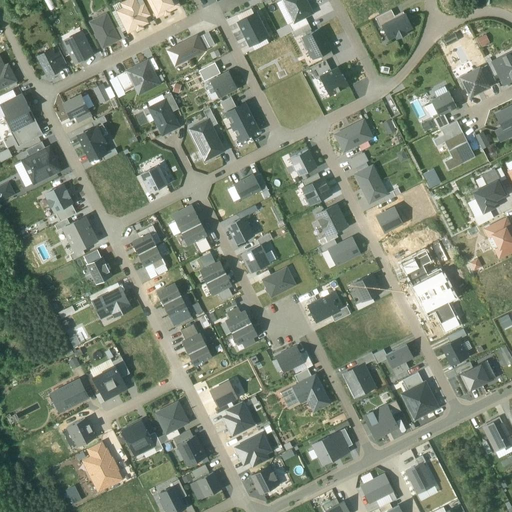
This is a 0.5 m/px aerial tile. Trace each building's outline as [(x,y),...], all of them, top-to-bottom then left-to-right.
[(119,11),(128,31),(145,22),(143,17),(135,1),(134,0),(129,0),(123,3),(125,8),(119,11)] [(137,0),(135,1),(143,17),(149,14),(142,0),(137,0)] [(149,0),(157,16),(175,7),(171,0),(149,0)] [(282,0),(293,21),(305,15),(311,12),(305,0),(282,0)] [(383,25),(396,18),(394,15),(391,9),(376,16),(381,26),(383,25)] [(238,21),(244,33),(262,24),(256,12),(238,21)] [(90,22),(103,47),(119,39),(114,29),(106,14),(90,22)] [(396,18),(383,25),(389,37),(396,33),(398,36),(405,32),(404,30),(411,26),(404,14),(396,18)] [(288,23),(292,31),(308,23),(305,15),(293,21),(288,23)] [(308,23),(292,31),(295,36),(311,29),(308,23)] [(244,33),(249,44),(268,36),(262,24),(244,33)] [(114,29),(119,39),(125,37),(119,26),(114,29)] [(320,27),(303,36),(310,50),(308,51),(311,57),(313,56),(314,58),(320,55),(331,49),(320,27)] [(208,32),(198,37),(204,49),(215,44),(208,32)] [(480,44),(489,41),(486,32),(477,36),(480,44)] [(198,37),(197,35),(171,48),(179,62),(204,49),(198,37)] [(83,36),(66,44),(75,61),(91,53),(83,36)] [(38,56),(48,76),(61,69),(59,65),(54,55),(52,49),(38,56)] [(217,49),(210,53),(213,58),(220,54),(217,49)] [(331,49),(320,55),(323,60),(334,55),(331,49)] [(511,50),(492,61),(498,72),(503,83),(511,78),(511,50)] [(61,52),(54,55),(59,65),(66,62),(61,52)] [(7,64),(5,65),(0,56),(0,88),(16,81),(7,64)] [(487,64),(492,75),(498,72),(492,61),(490,56),(484,59),(487,64)] [(136,86),(140,94),(161,83),(148,59),(128,70),(136,86)] [(320,76),(331,70),(326,59),(309,67),(315,78),(320,76)] [(209,79),(221,73),(215,62),(198,70),(204,82),(209,79)] [(492,75),(487,64),(481,67),(488,83),(495,80),(492,75)] [(490,85),(488,83),(481,67),(479,65),(459,75),(469,95),(490,85)] [(331,70),(320,76),(329,95),(349,86),(339,66),(331,70)] [(124,92),(136,86),(128,70),(116,76),(124,92)] [(209,79),(219,98),(237,88),(228,70),(221,73),(209,79)] [(101,104),(112,98),(104,84),(93,90),(101,104)] [(444,85),(433,90),(436,95),(447,90),(444,85)] [(430,99),(438,115),(443,112),(456,106),(448,90),(447,90),(436,95),(430,99)] [(165,100),(172,112),(179,109),(170,92),(163,96),(165,100)] [(0,117),(3,116),(11,131),(33,120),(27,109),(30,108),(23,94),(1,105),(0,103),(0,117)] [(92,116),(81,94),(62,103),(70,119),(75,117),(78,123),(92,116)] [(226,112),(237,107),(231,96),(221,101),(226,112)] [(165,100),(149,107),(162,134),(178,126),(172,112),(165,100)] [(233,127),(252,118),(244,103),(237,107),(226,112),(233,127)] [(508,123),(510,126),(511,125),(511,104),(496,112),(503,126),(508,123)] [(211,126),(217,123),(209,107),(203,110),(208,120),(211,126)] [(449,123),(443,112),(438,115),(433,117),(438,128),(440,127),(449,123)] [(91,122),(94,127),(102,123),(107,121),(104,116),(91,122)] [(252,118),(233,127),(239,139),(250,134),(258,130),(252,118)] [(387,134),(396,130),(391,118),(382,121),(387,134)] [(444,141),(462,132),(456,119),(449,123),(440,127),(443,133),(433,138),(436,145),(444,141)] [(40,135),(33,120),(11,131),(18,146),(40,135)] [(211,126),(208,120),(190,129),(205,159),(223,150),(211,126)] [(363,120),(335,134),(344,151),(372,137),(363,120)] [(78,135),(90,160),(102,154),(106,152),(99,138),(108,133),(102,123),(94,127),(78,135)] [(508,123),(503,126),(496,130),(500,138),(511,132),(511,130),(510,126),(508,123)] [(462,132),(444,141),(452,156),(443,160),(448,169),(469,158),(465,150),(470,147),(462,132)] [(253,140),(250,134),(239,139),(235,141),(239,148),(253,140)] [(30,156),(45,149),(42,142),(26,149),(30,156)] [(23,160),(35,183),(61,170),(49,147),(45,149),(30,156),(23,160)] [(106,152),(102,154),(105,160),(118,154),(115,148),(106,152)] [(396,152),(401,160),(408,156),(403,148),(396,152)] [(307,149),(290,158),(299,175),(316,167),(307,149)] [(0,155),(0,161),(0,162),(12,156),(9,151),(0,155)] [(348,159),(352,168),(366,160),(362,151),(348,159)] [(166,182),(173,178),(162,158),(155,162),(166,182)] [(355,167),(358,172),(368,167),(366,162),(355,167)] [(386,193),(371,165),(368,167),(358,172),(355,173),(370,201),(382,195),(386,193)] [(147,186),(150,192),(166,184),(157,166),(141,174),(142,175),(147,186)] [(499,176),(500,179),(505,177),(500,166),(495,169),(499,176)] [(481,174),(485,183),(471,190),(482,212),(490,208),(499,204),(496,198),(507,193),(500,179),(499,176),(495,169),(494,167),(481,174)] [(302,181),(304,187),(321,178),(318,173),(302,181)] [(147,186),(142,175),(137,178),(142,188),(147,186)] [(254,175),(234,185),(241,199),(261,189),(254,175)] [(308,197),(311,203),(330,194),(328,188),(329,187),(326,182),(325,183),(323,178),(321,178),(304,187),(303,187),(305,193),(304,193),(307,198),(308,197)] [(0,185),(0,200),(13,194),(7,182),(0,185)] [(63,185),(45,194),(48,199),(48,200),(51,206),(51,205),(54,211),(55,211),(71,203),(72,203),(69,196),(70,196),(67,190),(66,190),(63,185)] [(382,195),(385,201),(396,195),(400,193),(398,187),(386,193),(382,195)] [(380,203),(384,212),(394,207),(400,203),(396,195),(385,201),(380,203)] [(77,213),(71,203),(55,211),(60,221),(67,218),(77,213)] [(336,231),(347,226),(336,204),(317,214),(327,236),(336,231)] [(376,216),(384,231),(402,222),(394,207),(384,212),(376,216)] [(493,216),(490,208),(482,212),(474,216),(478,224),(493,216)] [(175,221),(182,233),(201,223),(195,211),(175,221)] [(78,220),(70,224),(63,227),(75,251),(82,248),(90,244),(90,243),(96,240),(85,217),(79,221),(78,220)] [(227,225),(237,244),(253,235),(244,217),(227,225)] [(484,228),(498,256),(511,248),(511,227),(506,217),(484,228)] [(70,224),(67,218),(60,221),(55,224),(57,230),(63,227),(70,224)] [(201,223),(182,233),(188,245),(194,241),(205,236),(207,235),(201,223)] [(338,237),(336,231),(327,236),(319,239),(322,245),(334,239),(338,237)] [(132,242),(138,254),(156,245),(150,233),(132,242)] [(205,236),(194,241),(200,253),(211,247),(205,236)] [(352,236),(336,244),(327,248),(328,249),(335,265),(360,253),(352,236)] [(336,244),(334,239),(322,245),(318,247),(321,253),(328,249),(327,248),(336,244)] [(156,245),(138,254),(144,266),(152,262),(162,257),(156,245)] [(242,254),(251,271),(269,262),(260,245),(242,254)] [(425,247),(397,261),(423,314),(433,309),(443,331),(459,323),(449,302),(455,298),(440,268),(430,272),(425,263),(431,260),(425,247)] [(82,248),(75,251),(70,254),(72,260),(85,253),(82,248)] [(88,265),(101,258),(97,249),(83,256),(88,265)] [(101,258),(88,265),(97,282),(111,275),(102,257),(101,258)] [(165,264),(162,257),(152,262),(155,269),(165,264)] [(470,262),(474,268),(480,265),(476,258),(470,262)] [(200,270),(206,282),(225,272),(219,260),(200,270)] [(270,298),(296,285),(287,266),(273,273),(261,279),(263,282),(265,288),(264,288),(267,293),(268,292),(270,298)] [(270,269),(255,276),(259,284),(263,282),(261,279),(273,273),(270,269)] [(225,272),(206,282),(212,294),(232,284),(225,272)] [(362,300),(380,292),(372,274),(354,283),(362,300)] [(106,288),(109,293),(120,287),(118,282),(106,288)] [(157,292),(163,304),(181,295),(175,283),(157,292)] [(112,311),(114,316),(130,308),(120,287),(109,293),(93,301),(101,317),(112,311)] [(181,295),(163,304),(170,316),(187,307),(181,295)] [(309,305),(317,322),(331,315),(338,311),(330,295),(309,305)] [(200,302),(193,304),(195,313),(202,312),(200,302)] [(57,314),(60,319),(76,311),(73,306),(57,314)] [(338,311),(331,315),(334,321),(351,313),(347,306),(338,311)] [(187,307),(170,316),(174,323),(191,314),(187,307)] [(227,313),(230,318),(240,313),(238,307),(227,313)] [(226,320),(232,332),(251,323),(245,310),(240,313),(230,318),(226,320)] [(498,316),(503,326),(511,322),(511,321),(508,312),(498,316)] [(251,323),(232,332),(238,344),(242,342),(253,336),(257,334),(251,323)] [(181,330),(186,340),(198,334),(193,324),(181,330)] [(447,336),(450,342),(458,338),(467,333),(464,328),(447,336)] [(182,342),(188,354),(206,345),(200,333),(198,334),(186,340),(182,342)] [(253,336),(242,342),(245,347),(255,342),(253,336)] [(442,346),(452,364),(467,356),(458,338),(450,342),(442,346)] [(413,357),(406,344),(386,354),(387,358),(392,368),(405,361),(413,357)] [(504,364),(511,361),(505,344),(497,348),(504,364)] [(206,345),(188,354),(194,366),(212,357),(206,345)] [(296,346),(276,356),(283,370),(303,360),(296,346)] [(377,363),(387,358),(386,354),(383,348),(373,354),(375,359),(377,363)] [(356,360),(359,366),(363,364),(363,365),(375,359),(373,354),(372,352),(356,360)] [(114,366),(121,378),(130,373),(122,357),(112,362),(114,366)] [(472,367),(457,375),(466,392),(496,377),(487,360),(472,367)] [(409,368),(405,361),(392,368),(396,374),(409,368)] [(470,362),(454,369),(457,375),(472,367),(470,362)] [(355,397),(375,387),(363,365),(363,364),(359,366),(343,374),(355,397)] [(114,366),(93,377),(101,392),(105,399),(126,388),(121,378),(114,366)] [(308,369),(294,375),(298,384),(312,377),(308,369)] [(407,390),(423,382),(418,372),(402,380),(407,390)] [(298,384),(293,387),(300,401),(307,398),(314,410),(329,403),(315,375),(312,377),(298,384)] [(61,410),(88,397),(79,379),(54,391),(59,401),(57,402),(61,410)] [(210,391),(218,407),(237,397),(228,381),(210,391)] [(438,407),(425,381),(423,382),(407,390),(402,393),(415,418),(438,407)] [(300,401),(293,387),(281,392),(288,407),(300,401)] [(105,401),(105,399),(101,392),(96,395),(100,403),(105,401)] [(389,409),(392,415),(401,411),(396,400),(386,405),(389,409)] [(226,409),(228,415),(244,406),(242,401),(226,409)] [(178,402),(156,414),(166,434),(177,428),(188,422),(178,402)] [(253,424),(244,406),(228,415),(224,417),(232,435),(253,424)] [(375,438),(398,427),(392,415),(389,409),(378,415),(375,410),(364,416),(375,438)] [(404,415),(396,417),(399,428),(407,426),(404,415)] [(511,441),(510,437),(499,416),(481,425),(494,451),(504,446),(505,449),(511,445),(511,441)] [(78,445),(94,437),(85,418),(68,426),(78,445)] [(141,420),(122,430),(135,455),(154,446),(149,435),(141,420)] [(180,434),(177,428),(166,434),(169,440),(180,434)] [(352,444),(344,428),(338,431),(346,447),(352,444)] [(177,444),(178,444),(193,436),(189,430),(174,437),(177,444)] [(348,451),(346,447),(338,431),(312,444),(322,464),(349,451),(348,451)] [(155,432),(149,435),(154,446),(155,448),(157,451),(163,448),(161,443),(158,437),(155,432)] [(244,464),(250,461),(266,453),(271,451),(262,433),(235,447),(244,464)] [(161,443),(169,440),(166,434),(158,437),(161,443)] [(193,436),(178,444),(189,465),(205,456),(195,435),(193,436)] [(82,459),(98,491),(121,479),(101,440),(86,448),(90,455),(82,459)] [(268,459),(266,453),(250,461),(253,467),(268,459)] [(425,461),(422,455),(415,459),(418,464),(406,470),(417,493),(433,485),(423,462),(425,461)] [(162,479),(176,473),(170,460),(156,467),(162,479)] [(192,471),(195,476),(208,470),(205,464),(192,471)] [(268,466),(252,474),(261,493),(278,484),(275,478),(276,477),(273,471),(271,472),(268,466)] [(197,479),(205,496),(222,488),(213,471),(197,479)] [(384,474),(361,486),(369,502),(388,493),(393,491),(384,474)] [(174,484),(181,497),(186,494),(178,478),(173,481),(174,484)] [(181,497),(174,484),(157,492),(161,499),(159,500),(165,511),(166,511),(167,511),(176,511),(186,507),(181,497)] [(433,485),(417,493),(421,500),(437,492),(433,485)] [(393,491),(388,493),(392,501),(397,499),(393,491)] [(322,505),(325,510),(339,503),(336,498),(322,505)] [(339,503),(325,510),(325,511),(349,511),(344,501),(339,503)] [(384,511),(392,508),(389,503),(373,511),(384,511)]
